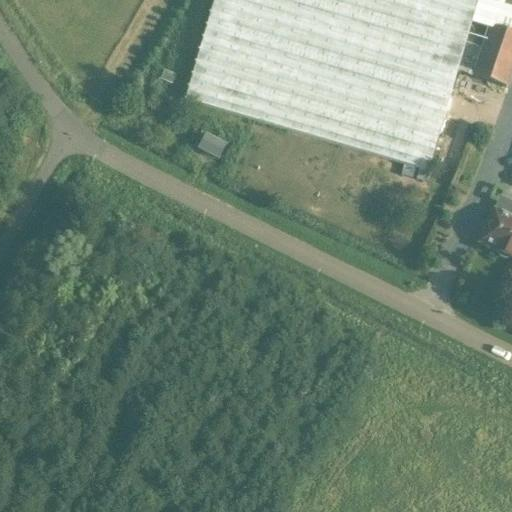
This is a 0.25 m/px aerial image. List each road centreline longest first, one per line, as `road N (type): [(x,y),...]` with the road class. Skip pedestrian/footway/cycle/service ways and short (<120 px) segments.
road 1 (unclassified): [(511,359),(69,132)]
road 2 (track): [(69,132),(152,0)]
road 3 (unclassified): [(69,132),(0,249)]
road 4 (unclassified): [(69,132),(0,33)]
